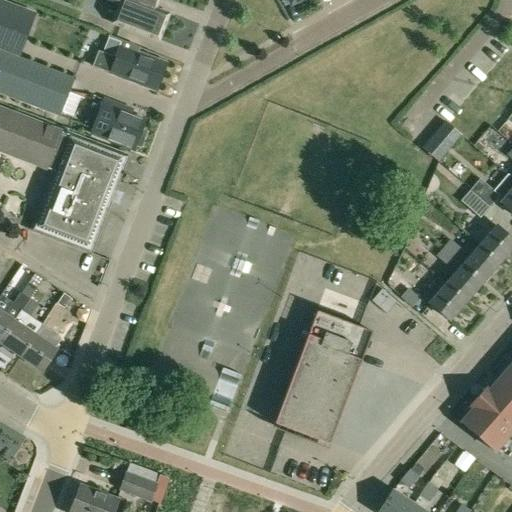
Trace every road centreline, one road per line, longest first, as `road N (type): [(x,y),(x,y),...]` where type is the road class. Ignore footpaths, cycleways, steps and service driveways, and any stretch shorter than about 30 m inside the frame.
road 1 (residential): [(64,431),(183,108)]
road 2 (residential): [(344,511),(511,314)]
road 3 (residential): [(183,108),(383,0)]
road 4 (residential): [(510,0),(412,120)]
